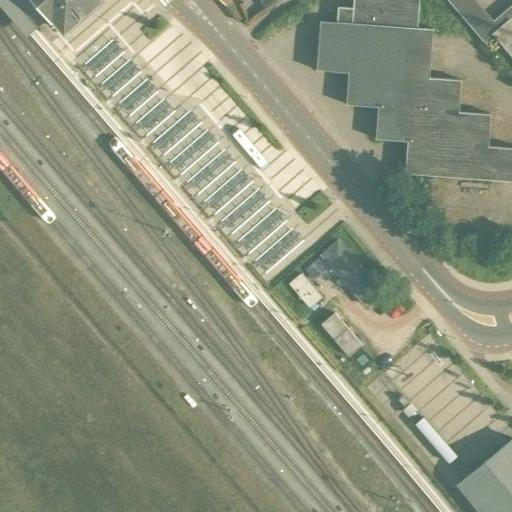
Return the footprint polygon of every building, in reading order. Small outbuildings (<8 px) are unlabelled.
[(0,0),(0,5),(27,37),(42,23),(49,17),(34,0),(0,0)] [(34,0),(49,17),(62,33),(99,0),(34,0)] [(405,173),(511,181),(511,147),(489,146),(491,114),(459,111),(461,79),(430,77),(433,29),(418,27),(419,0),(353,0),(353,7),(338,6),(336,22),(320,20),(317,69),(348,72),(346,104),(378,107),(375,138),(407,141),(405,173)] [(511,1),(493,19),(476,0),(447,0),(484,42),(493,34),(511,56),(511,1)] [(347,287),(365,307),(383,291),(338,239),(319,255),(347,287)] [(300,273),(288,283),(309,308),(321,297),(300,273)] [(334,313),(321,324),(348,356),(362,345),(334,313)] [(511,511),(511,438),(457,484),(461,488),(480,511),(511,511)]
